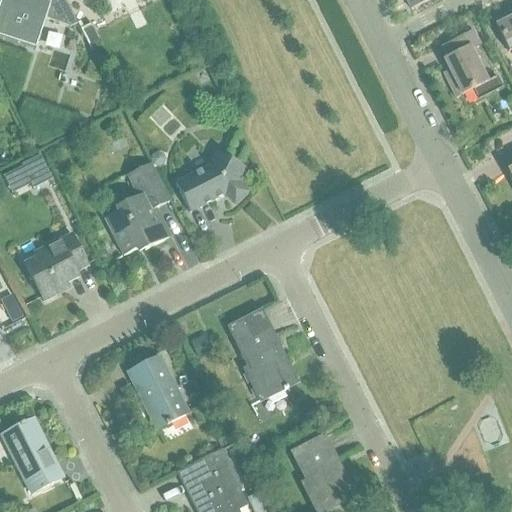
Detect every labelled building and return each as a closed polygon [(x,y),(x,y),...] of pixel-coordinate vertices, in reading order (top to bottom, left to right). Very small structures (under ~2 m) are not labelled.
[(77,25),(64,0),(36,0),(36,1),(31,0),(6,0),(5,1),(2,0),(0,0),(0,3),(0,40),(35,51),(45,20),(70,28),(77,25)] [(404,0),(410,11),(430,0),(404,0)] [(511,17),(511,18),(508,13),(493,20),(508,51),(511,49),(511,17)] [(456,98),(472,90),(477,101),(502,89),(496,77),(487,81),(469,46),(477,42),(471,31),(442,46),(447,57),(443,60),(453,80),(448,82),(456,98)] [(237,184),(245,170),(216,155),(209,168),(175,185),(189,214),(224,197),(234,207),(247,194),(237,184)] [(16,194),(55,181),(47,158),(8,172),(16,194)] [(169,203),(150,165),(127,177),(138,198),(121,207),(123,211),(104,221),(112,236),(117,238),(126,255),(122,256),(123,258),(142,248),(144,252),(165,242),(150,213),(169,203)] [(51,213),(60,229),(76,220),(68,204),(51,213)] [(24,265),(43,303),(60,294),(58,289),(78,279),(75,273),(87,267),(71,236),(46,248),(51,257),(41,263),(39,258),(24,265)] [(287,387),(295,383),(286,364),(284,365),(274,345),(277,344),(260,312),(227,328),(249,371),(244,373),(259,401),(282,389),(283,393),(288,390),(287,387)] [(171,423),(187,415),(159,359),(128,374),(139,396),(142,394),(151,411),(148,413),(156,431),(166,426),(168,428),(172,426),(171,423)] [(1,436),(30,495),(62,479),(32,420),(24,424),(22,422),(17,425),(18,427),(1,436)] [(302,486),(315,511),(324,511),(354,497),(344,478),(341,479),(332,460),(334,459),(323,436),(290,453),(306,484),(302,486)] [(221,452),(209,458),(177,474),(193,507),(197,506),(200,511),(235,511),(227,494),(239,488),(221,452)]
